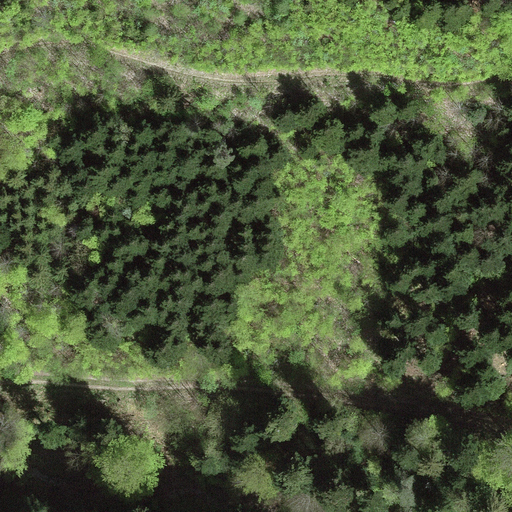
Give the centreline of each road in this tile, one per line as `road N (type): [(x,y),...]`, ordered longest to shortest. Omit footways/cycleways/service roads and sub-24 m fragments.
road 1 (track): [(511,80),(461,89),(382,75),(216,80),(72,41),(0,60)]
road 2 (track): [(0,384),(217,379),(511,422)]
